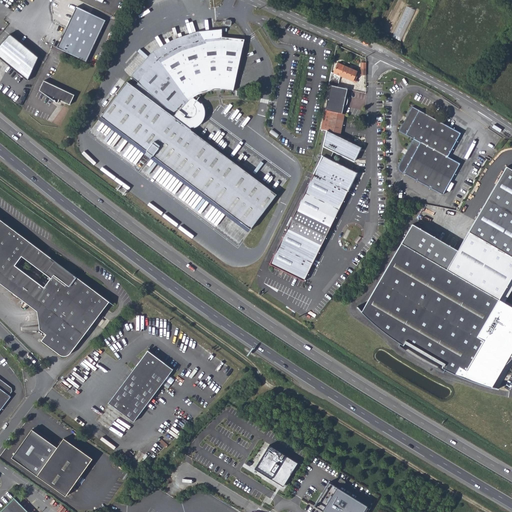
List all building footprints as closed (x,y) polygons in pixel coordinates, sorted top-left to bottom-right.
[(58,47),(86,60),(105,19),(91,12),(76,6),(58,47)] [(394,35),(402,38),(411,20),(410,19),(414,10),(407,7),(404,14),(406,14),(404,19),(402,18),(399,24),(394,35)] [(138,80),(160,60),(180,46),(202,40),(222,37),(244,41),(246,32),(223,30),(201,32),(177,40),(157,52),(132,74),(138,80)] [(0,43),(0,45),(12,54),(5,62),(25,80),(37,57),(9,33),(0,43)] [(232,90),(244,41),(222,37),(202,40),(180,46),(160,60),(138,80),(139,81),(135,86),(128,80),(101,115),(146,150),(143,153),(149,158),(151,155),(247,231),(275,197),(193,132),(193,130),(196,128),(196,129),(199,126),(201,123),(202,120),(203,116),(204,112),(203,109),(203,106),(202,106),(193,99),(202,94),(213,90),(222,89),(232,90)] [(0,58),(5,62),(12,54),(0,45),(0,58)] [(334,73),(339,75),(352,81),(356,72),(337,64),(334,73)] [(331,71),(328,85),(338,87),(339,75),(334,73),(331,71)] [(39,89),(57,102),(59,98),(69,103),(74,94),(43,79),(39,89)] [(328,85),(323,110),(337,113),(340,113),(341,106),(343,106),(343,105),(344,103),(344,102),(345,100),(345,98),(344,97),(343,97),(344,89),(338,87),(328,85)] [(463,133),(414,106),(400,130),(414,139),(449,158),(463,133)] [(323,110),(319,132),(325,133),(325,130),(339,133),(342,114),(340,113),(337,113),(323,110)] [(270,263),(304,279),(356,173),(355,173),(350,170),(328,159),(333,151),(352,161),(359,147),(325,130),(325,133),(320,155),(322,157),(270,263)] [(449,158),(414,139),(401,162),(399,167),(402,172),(443,194),(460,165),(449,158)] [(511,172),(503,167),(454,250),(442,270),(397,243),(397,244),(357,312),(362,317),(368,323),(375,329),(382,335),(391,340),(395,344),(399,346),(400,344),(438,366),(437,368),(440,370),(445,372),(449,374),(454,377),(460,379),(467,382),(472,384),(480,386),(486,388),(500,365),(502,364),(504,362),(506,360),(507,357),(508,354),(509,351),(509,350),(511,344),(511,311),(499,304),(494,301),(511,270),(511,172)] [(0,271),(0,272),(47,307),(51,329),(47,334),(42,341),(61,355),(65,355),(69,354),(72,351),(75,347),(109,300),(0,219),(0,271)] [(397,243),(442,270),(454,250),(409,225),(397,243)] [(511,281),(511,270),(494,301),(499,304),(511,281)] [(0,282),(1,283),(38,310),(41,330),(47,334),(51,329),(47,307),(0,272),(0,271),(0,282)] [(439,373),(440,370),(437,368),(438,366),(400,344),(399,346),(395,344),(393,347),(398,350),(403,354),(408,357),(414,361),(419,364),(425,367),(431,370),(436,372),(439,373)] [(109,403),(133,421),(172,369),(147,350),(109,403)] [(504,379),(500,376),(496,382),(499,385),(504,379)] [(0,408),(9,397),(7,395),(10,392),(9,388),(0,381),(0,408)] [(65,496),(92,458),(63,438),(57,447),(31,429),(11,457),(65,496)] [(273,446),(258,468),(285,486),(299,463),(273,446)] [(363,511),(367,506),(329,482),(314,506),(324,511),(363,511)] [(27,511),(14,498),(0,511),(27,511)]
